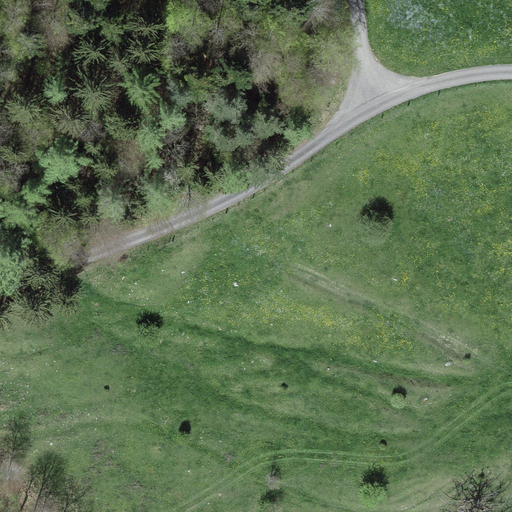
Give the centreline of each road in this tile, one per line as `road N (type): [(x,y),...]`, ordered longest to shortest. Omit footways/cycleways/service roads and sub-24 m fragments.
road 1 (unclassified): [(511,71),(432,84),(369,109),(155,230),(0,288)]
road 2 (track): [(511,378),(417,320),(295,271)]
